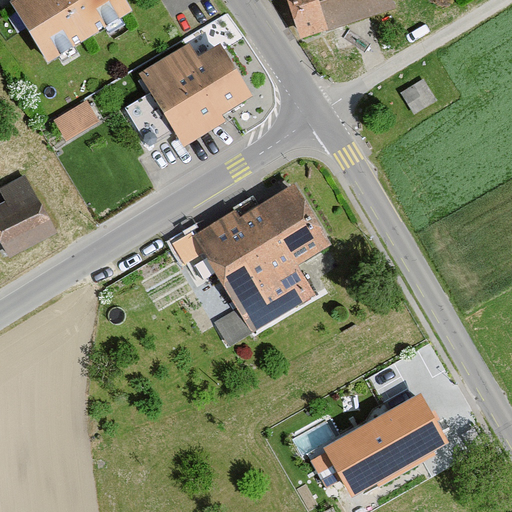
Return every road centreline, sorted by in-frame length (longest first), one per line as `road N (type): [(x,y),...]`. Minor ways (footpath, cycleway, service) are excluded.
road 1 (tertiary): [(511,448),(318,112)]
road 2 (tertiary): [(0,312),(318,112)]
road 3 (tertiary): [(318,112),(239,0)]
